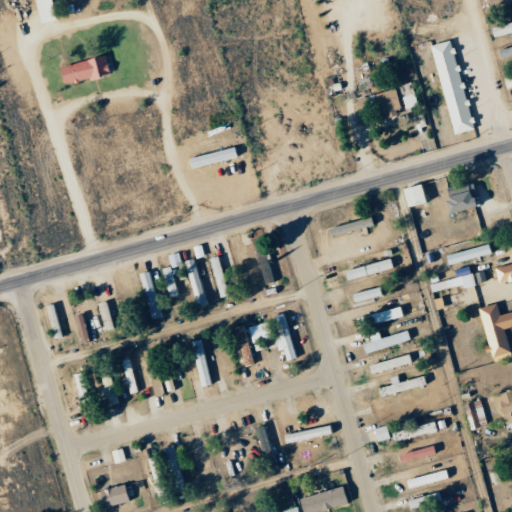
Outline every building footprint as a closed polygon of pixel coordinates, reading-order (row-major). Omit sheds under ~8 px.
[(51,21),(48,0),(33,0),(36,23),(51,21)] [(511,32),(511,21),(488,25),(490,35),(511,32)] [(429,46),(452,135),(472,130),(449,40),(429,46)] [(511,45),(498,48),(499,58),(511,55),(511,45)] [(58,66),(61,84),(107,74),(103,56),(58,66)] [(504,89),(511,86),(511,75),(502,79),(504,89)] [(416,105),(409,83),(398,86),(404,108),(416,105)] [(368,95),(372,116),(385,114),(385,117),(398,114),(393,90),(368,95)] [(236,156),(233,146),(187,159),(190,169),(236,156)] [(469,184),(440,191),(446,214),(475,206),(469,184)] [(422,204),(418,185),(400,189),(404,207),(422,204)] [(326,228),(329,237),(371,225),(368,216),(326,228)] [(489,254),(486,244),(444,256),(446,266),(489,254)] [(166,255),(169,267),(179,264),(176,252),(166,255)] [(182,260),(194,307),(205,305),(193,258),(182,260)] [(342,270),(345,281),(392,268),(389,258),(342,270)] [(511,279),(511,263),(492,269),(496,284),(511,279)] [(160,316),(147,270),(136,273),(149,319),(160,316)] [(430,292),(473,284),(471,275),(428,283),(430,292)] [(352,303),(382,295),(379,286),(350,293),(352,303)] [(44,305),(51,339),(60,337),(53,304),(44,305)] [(476,309),(486,347),(489,358),(508,353),(502,329),(511,326),(511,311),(497,315),(494,304),(476,309)] [(400,318),(398,307),(364,314),(366,324),(400,318)] [(86,341),(79,313),(72,315),(79,343),(86,341)] [(273,315),(276,350),(283,350),(284,360),(292,359),(287,313),(273,315)] [(269,338),(263,322),(246,328),(252,344),(269,338)] [(378,338),(376,332),(367,335),(369,341),(360,344),(363,354),(408,340),(405,330),(378,338)] [(188,341),(199,386),(210,384),(198,339),(188,341)] [(409,363),(407,353),(366,366),(369,375),(409,363)] [(117,361),(127,394),(136,391),(126,358),(117,361)] [(97,370),(107,406),(116,403),(106,367),(97,370)] [(376,386),(378,396),(426,386),(423,376),(376,386)] [(511,421),(511,391),(490,396),(493,411),(500,410),(502,423),(511,421)] [(462,404),(469,429),(485,425),(478,400),(462,404)] [(328,436),(323,417),(285,426),(290,446),(328,436)] [(434,431),(432,422),(389,433),(392,443),(434,431)] [(253,428),(264,467),(274,464),(262,425),(253,428)] [(375,441),(387,438),(384,425),(371,429),(375,441)] [(396,456),(399,464),(434,453),(431,444),(396,456)] [(112,462),(123,461),(121,448),(110,450),(112,462)] [(407,489),(446,478),(443,469),(404,480),(407,489)] [(97,491),(101,508),(126,501),(121,484),(97,491)] [(297,497),(300,511),(312,511),(345,504),(341,487),(297,497)] [(440,502),(438,493),(406,499),(407,508),(440,502)]
